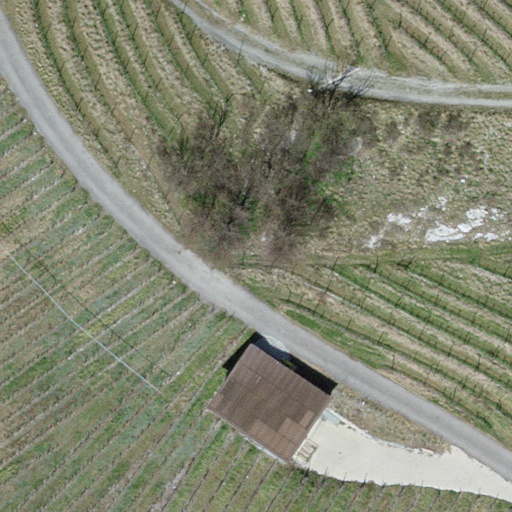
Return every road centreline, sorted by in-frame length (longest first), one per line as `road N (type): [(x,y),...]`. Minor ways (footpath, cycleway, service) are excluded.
road 1 (track): [(511,464),(100,220),(0,42)]
road 2 (track): [(511,103),(373,100),(260,62),(164,0)]
